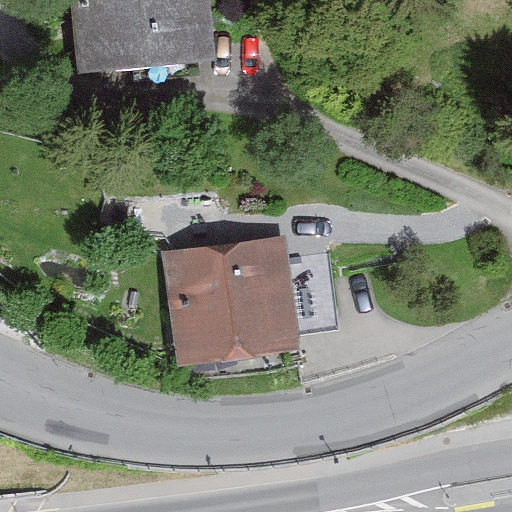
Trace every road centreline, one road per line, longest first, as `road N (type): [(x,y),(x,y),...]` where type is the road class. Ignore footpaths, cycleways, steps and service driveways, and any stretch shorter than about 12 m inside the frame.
road 1 (unclassified): [(0,381),(129,429),(256,436),(368,405),(511,343)]
road 2 (secondary): [(511,454),(451,463),(326,511)]
